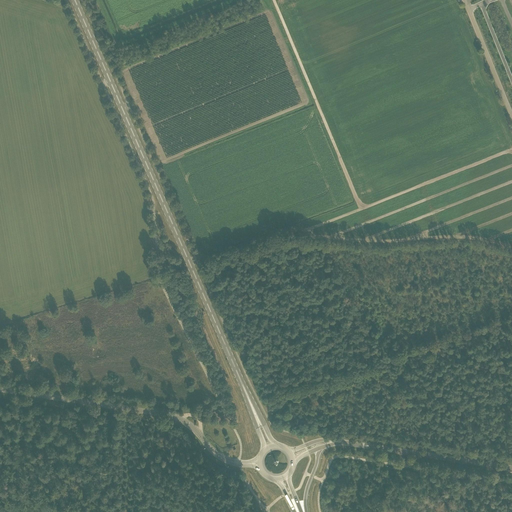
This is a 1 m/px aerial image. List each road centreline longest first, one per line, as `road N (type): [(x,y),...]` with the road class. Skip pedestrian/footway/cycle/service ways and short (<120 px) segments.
road 1 (primary): [(257,419),(76,0)]
road 2 (track): [(422,184),(359,203),(272,0)]
road 3 (unclassified): [(259,464),(225,459),(171,415),(0,389)]
road 4 (track): [(292,396),(511,322)]
road 5 (tertiary): [(336,441),(511,468)]
road 6 (unclassified): [(511,114),(464,0)]
